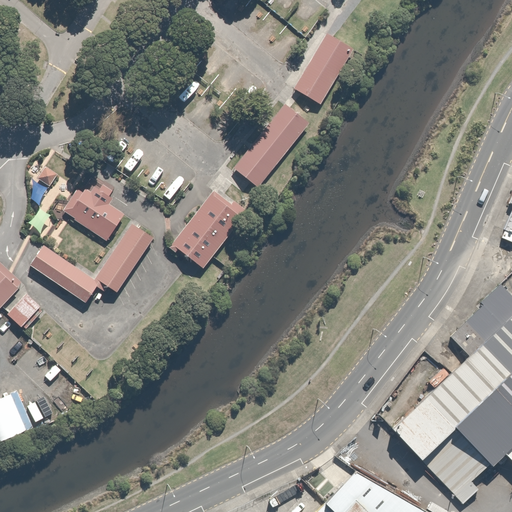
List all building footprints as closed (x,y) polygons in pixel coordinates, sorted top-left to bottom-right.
[(356,54),(331,37),(296,90),(321,107),(356,54)] [(308,124),(283,106),(235,173),(260,190),(308,124)] [(511,185),(491,231),(511,240),(511,185)] [(82,188),(65,214),(106,242),(124,216),(82,188)] [(245,217),(214,195),(176,247),(206,270),(245,217)] [(156,238),(137,225),(97,279),(116,293),(156,238)] [(98,282),(42,248),(29,269),(85,303),(98,282)] [(0,307),(19,286),(0,269),(0,307)] [(449,335),(467,354),(511,311),(511,296),(499,283),(480,302),(482,304),(449,335)] [(37,309),(21,294),(5,312),(21,327),(37,309)] [(425,394),(453,424),(511,367),(511,311),(467,354),(425,394)] [(491,463),(502,452),(511,442),(511,367),(453,424),(488,461),(491,463)] [(453,424),(425,394),(390,426),(462,502),(477,488),(468,479),(488,461),(453,424)] [(511,442),(502,452),(511,463),(511,442)] [(411,511),(341,471),(300,511),(411,511)]
